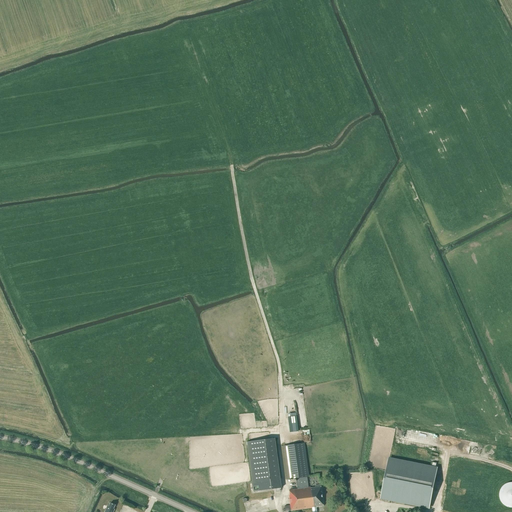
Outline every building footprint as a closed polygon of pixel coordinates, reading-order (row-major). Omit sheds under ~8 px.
[(246,442),(253,492),(281,488),(274,438),(254,441),(246,442)] [(308,487),(307,477),(308,476),(304,443),(283,446),(287,479),(296,478),(297,489),(289,490),(289,495),(290,505),(284,506),(285,511),(323,506),(320,485),(315,486),(315,488),(310,488),(310,487),(308,487)] [(381,498),(429,508),(437,468),(389,458),(381,498)] [(511,507),(511,482),(510,482),(509,483),(507,483),(505,484),(504,485),(503,486),(501,488),(500,489),(500,491),(499,492),(499,494),(499,495),(499,497),(499,498),(500,500),(501,501),(502,503),(503,504),(504,505),(505,506),(507,507),(509,507),(511,508),(511,507)] [(112,511),(114,509),(113,509),(115,505),(110,503),(108,507),(107,506),(104,511),(112,511)]
